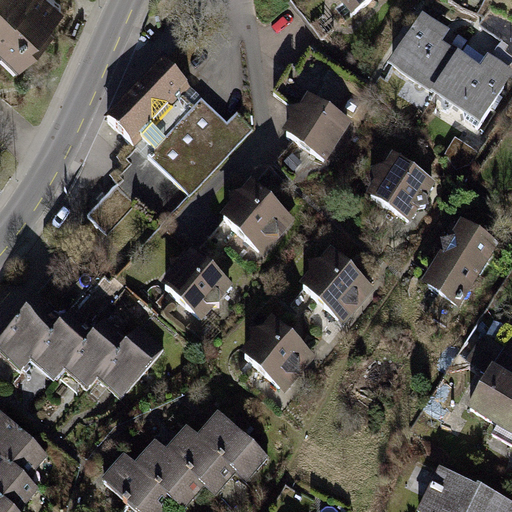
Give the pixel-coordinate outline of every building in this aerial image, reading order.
[(77,0),(0,0),(0,22),(41,68),(91,15),(77,0)] [(381,0),(305,0),(341,38),(381,0)] [(436,96),(460,59),(416,31),(393,68),(436,96)] [(506,89),(460,59),(436,96),(482,125),(506,89)] [(236,132),(166,65),(108,124),(136,151),(127,160),(133,165),(122,177),(127,181),(92,218),(133,257),(254,132),(245,123),(236,132)] [(351,101),(296,80),(273,139),(328,160),(351,101)] [(447,178),(398,143),(365,189),(413,224),(447,178)] [(463,143),(449,156),(462,171),(477,159),(463,143)] [(303,220),(257,186),(222,233),(268,267),(303,220)] [(501,246),(468,225),(427,286),(460,308),(501,246)] [(382,284),(335,248),(299,294),(346,330),(382,284)] [(239,289),(192,256),(160,301),(207,334),(239,289)] [(0,373),(42,313),(3,285),(0,289),(0,373)] [(79,331),(47,309),(4,373),(37,395),(79,331)] [(325,350),(278,314),(243,360),(291,395),(325,350)] [(126,339),(91,317),(49,383),(84,406),(126,339)] [(172,349),(138,326),(91,397),(125,419),(172,349)] [(511,383),(493,371),(462,418),(511,450),(511,383)] [(59,448),(0,405),(0,456),(36,481),(59,448)] [(270,457),(222,414),(200,438),(238,473),(248,482),(270,457)] [(200,438),(190,429),(169,452),(208,485),(218,495),(238,473),(200,438)] [(159,443),(137,469),(175,500),(186,511),(208,485),(169,452),(159,443)] [(27,511),(44,488),(0,457),(0,506),(8,511),(27,511)] [(137,469),(126,459),(105,484),(139,511),(164,511),(175,500),(137,469)] [(511,511),(447,473),(423,511),(511,511)]
